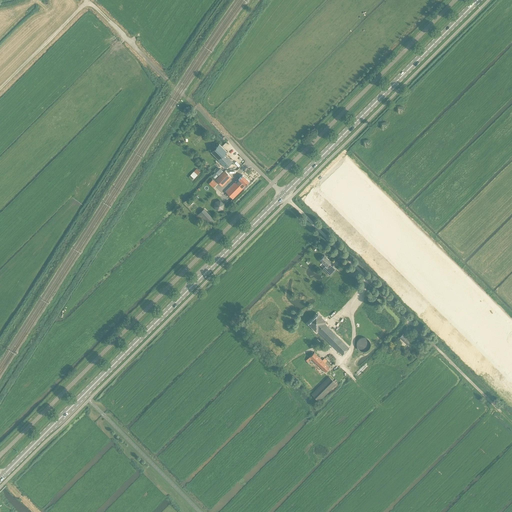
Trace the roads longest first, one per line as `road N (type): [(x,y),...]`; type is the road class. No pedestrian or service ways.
road 1 (secondary): [(0,478),(282,194)]
road 2 (track): [(511,421),(282,194)]
road 3 (secondary): [(477,0),(282,194)]
road 4 (track): [(0,88),(87,0)]
